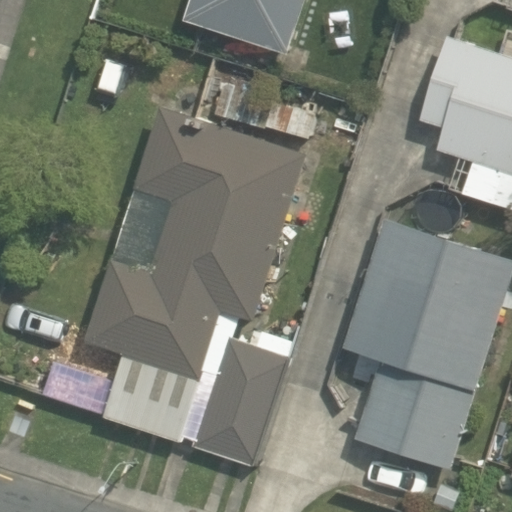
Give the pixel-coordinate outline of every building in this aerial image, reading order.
[(195,0),(189,23),(292,56),(310,0),(195,0)] [(443,0),(437,19),(491,38),(502,8),(480,0),(443,0)] [(381,127),(464,158),(493,81),(410,49),(381,127)] [(312,140),(318,116),(277,104),(270,127),(312,140)] [(170,110),(94,343),(126,354),(107,410),(186,435),(226,312),(259,323),(314,156),(170,110)] [(511,294),(511,261),(382,217),(340,341),(372,352),(347,426),(455,462),(511,294)] [(290,362),(236,344),(201,449),(254,467),(290,362)]
